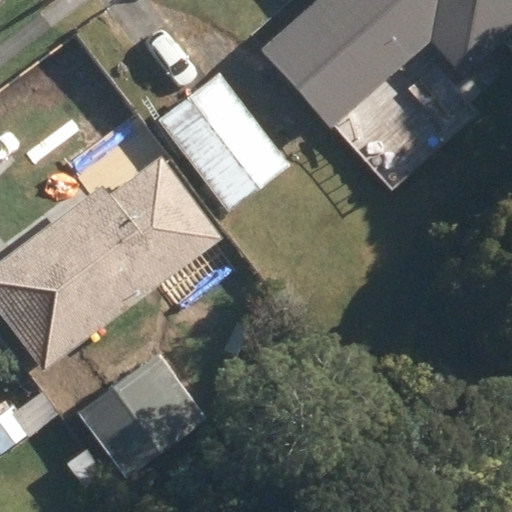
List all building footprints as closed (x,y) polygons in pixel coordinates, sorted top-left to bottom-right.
[(511,0),(320,0),(260,53),(332,135),(430,46),(463,82),(511,38),(511,0)] [(148,112),(230,217),(289,172),(209,67),(148,112)] [(0,266),(0,312),(45,374),(222,244),(162,162),(110,200),(103,190),(0,266)] [(78,416),(127,482),(197,430),(148,364),(78,416)] [(38,384),(59,414),(76,401),(55,373),(38,384)] [(0,421),(0,457),(1,459),(37,431),(17,407),(0,421)] [(64,469),(84,493),(103,478),(83,454),(64,469)]
